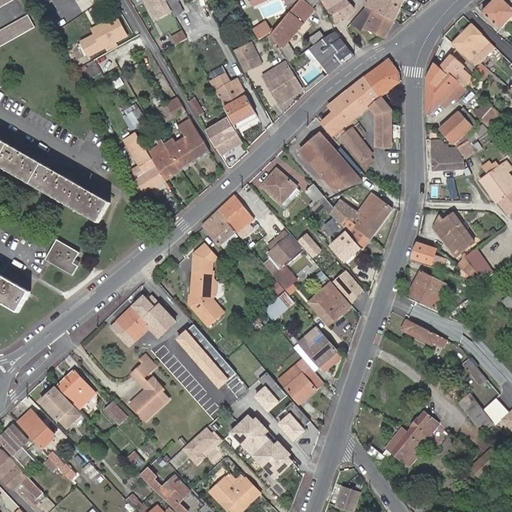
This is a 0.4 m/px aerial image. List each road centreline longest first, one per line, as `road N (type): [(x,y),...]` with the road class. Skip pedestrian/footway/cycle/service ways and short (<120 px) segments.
road 1 (residential): [(338,432),(406,231),(417,169),(413,72),(432,25)]
road 2 (tertiary): [(234,180),(0,372)]
road 3 (tertiary): [(432,25),(325,93),(234,180)]
road 4 (residential): [(234,180),(129,0)]
